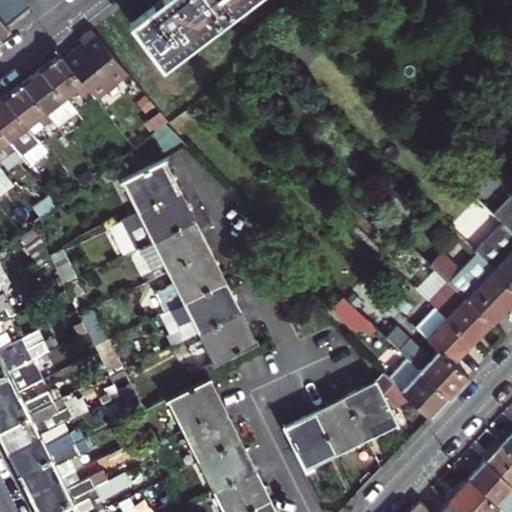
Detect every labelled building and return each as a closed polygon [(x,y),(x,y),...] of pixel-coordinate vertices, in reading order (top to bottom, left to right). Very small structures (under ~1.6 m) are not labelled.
[(0,0),(0,12),(3,15),(22,0),(0,0)] [(22,0),(3,15),(12,26),(35,8),(28,0),(22,0)] [(166,0),(138,21),(170,65),(255,0),(166,0)] [(12,26),(3,15),(0,12),(0,39),(4,36),(14,28),(12,26)] [(132,71),(99,27),(86,37),(89,40),(83,45),(68,56),(97,94),(99,96),(132,71)] [(56,60),(46,67),(70,96),(80,108),(97,94),(68,56),(65,52),(56,60)] [(37,75),(27,82),(57,118),(66,112),(59,104),(70,96),(46,67),(37,75)] [(9,96),(32,125),(44,116),(50,124),(57,118),(27,82),(18,89),(9,96)] [(403,92),(397,86),(388,96),(394,102),(403,92)] [(22,133),(32,125),(9,96),(0,103),(0,123),(19,146),(28,141),(22,133)] [(66,129),(85,113),(80,108),(70,96),(59,104),(66,112),(57,118),(66,129)] [(172,123),(163,112),(147,124),(156,135),(172,123)] [(0,149),(6,146),(12,154),(19,146),(0,123),(0,149)] [(133,175),(148,206),(189,186),(174,155),(133,175)] [(0,178),(10,171),(0,158),(0,178)] [(135,250),(147,245),(204,216),(189,186),(148,206),(120,220),(119,227),(130,248),(135,250)] [(511,197),(498,212),(508,222),(511,226),(511,197)] [(159,275),(218,245),(204,216),(147,245),(159,275)] [(511,226),(508,222),(481,250),(483,252),(511,280),(511,226)] [(181,304),(234,277),(218,245),(159,275),(175,307),(181,304)] [(511,307),(511,280),(483,252),(465,271),(449,253),(437,264),(442,269),(482,307),(498,322),(502,317),(511,307)] [(482,307),(442,269),(422,289),(439,306),(478,343),(488,333),(498,322),(482,307)] [(250,308),(234,277),(181,304),(197,335),(250,308)] [(86,312),(93,308),(78,279),(71,283),(84,308),(86,312)] [(0,324),(17,316),(6,294),(0,297),(0,324)] [(387,332),(354,299),(342,311),(367,336),(372,331),(381,339),(387,332)] [(446,349),(460,363),(469,353),(478,343),(439,306),(420,325),(446,349)] [(102,344),(110,340),(93,308),(86,312),(94,329),(102,344)] [(266,339),(250,308),(197,335),(203,348),(216,341),(226,360),(266,339)] [(0,350),(4,348),(0,339),(0,335),(21,325),(17,316),(0,324),(0,350)] [(25,337),(27,336),(21,325),(0,335),(0,339),(4,348),(25,337)] [(27,336),(25,337),(30,347),(46,339),(41,329),(27,336)] [(460,363),(446,349),(437,360),(405,329),(394,339),(409,353),(415,359),(455,398),(465,388),(475,377),(460,363)] [(0,376),(38,358),(52,351),(46,339),(30,347),(25,337),(4,348),(0,350),(0,376)] [(110,340),(102,344),(117,373),(118,375),(126,371),(110,340)] [(38,358),(0,376),(0,405),(27,392),(50,380),(38,358)] [(445,408),(455,398),(415,359),(402,374),(398,371),(392,377),(413,397),(436,418),(445,408)] [(133,406),(141,402),(126,371),(118,375),(133,406)] [(392,377),(387,382),(400,410),(413,397),(392,377)] [(221,378),(180,399),(197,431),(237,411),(221,378)] [(409,425),(400,410),(387,382),(359,397),(380,438),(409,425)] [(27,392),(0,405),(0,423),(1,424),(3,429),(60,401),(55,391),(32,403),(27,392)] [(380,438),(359,397),(328,413),(348,454),(380,438)] [(60,401),(3,429),(9,441),(14,452),(47,435),(68,425),(71,423),(60,401)] [(197,431),(212,462),(252,441),(237,411),(197,431)] [(348,454),(328,413),(297,429),(318,469),(348,454)] [(68,425),(47,435),(51,442),(71,431),(68,425)] [(51,442),(47,435),(14,452),(19,462),(24,472),(88,440),(81,426),(71,431),(51,442)] [(35,495),(69,477),(64,465),(81,456),(93,451),(88,440),(24,472),(30,483),(35,495)] [(252,441),(212,462),(227,490),(267,469),(252,441)] [(511,448),(508,444),(500,453),(492,461),(511,480),(511,448)] [(64,465),(69,477),(87,468),(81,456),(64,465)] [(511,511),(511,480),(492,461),(484,470),(476,479),(508,509),(511,511)] [(227,490),(237,511),(260,511),(283,500),(267,469),(227,490)] [(86,511),(85,508),(134,484),(128,474),(103,486),(52,511),(86,511)] [(44,511),(52,511),(103,486),(99,477),(76,489),(69,477),(35,495),(41,505),(44,511)] [(504,511),(508,509),(476,479),(459,497),(444,511),(504,511)] [(288,511),(283,500),(260,511),(288,511)] [(437,511),(427,502),(417,511),(437,511)]
